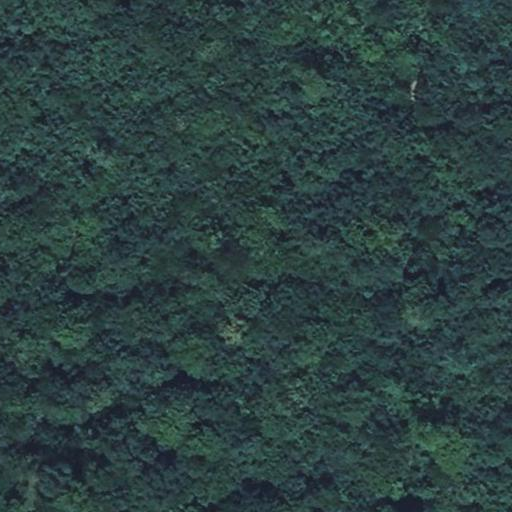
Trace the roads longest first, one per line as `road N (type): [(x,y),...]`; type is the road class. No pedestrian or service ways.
road 1 (track): [(423,0),(408,167),(409,511)]
road 2 (track): [(409,250),(65,295)]
